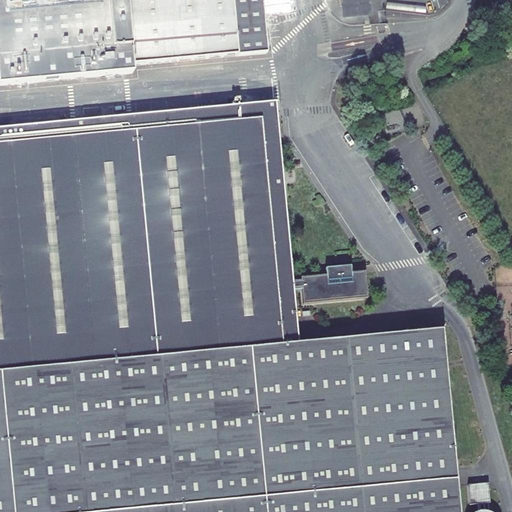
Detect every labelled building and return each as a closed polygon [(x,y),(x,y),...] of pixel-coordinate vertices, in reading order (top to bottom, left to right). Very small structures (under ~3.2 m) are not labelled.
[(0,0),(0,85),(131,73),(130,67),(267,54),(261,0),(0,0)] [(335,0),(336,3),(343,2),(345,19),(358,17),(356,5),(349,6),(348,0),(335,0)] [(0,511),(458,511),(443,331),(298,345),(293,291),(292,283),(275,103),(0,129),(0,511)] [(326,276),(300,278),(300,282),(301,291),(303,306),(367,299),(365,272),(351,273),(350,266),(325,268),(326,276)] [(300,282),(292,283),(293,291),(301,291),(300,282)] [(482,511),(489,511),(488,500),(467,502),(468,511),(482,511)]
